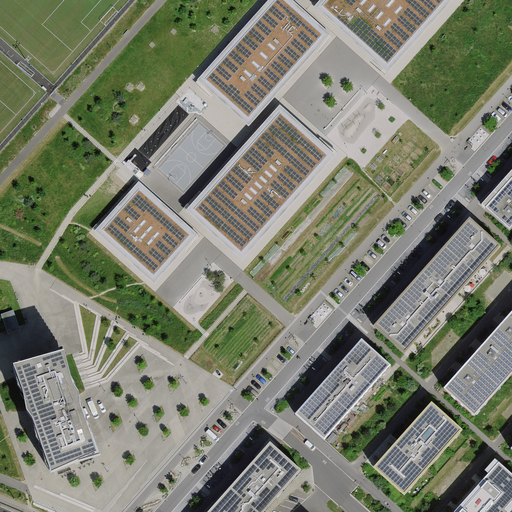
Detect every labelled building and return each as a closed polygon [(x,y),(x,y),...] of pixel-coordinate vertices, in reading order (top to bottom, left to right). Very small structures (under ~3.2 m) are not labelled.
[(272,0),(198,83),(249,129),(331,38),(288,0),(272,0)] [(323,0),(315,10),(388,75),(454,0),(323,0)] [(281,110),(187,216),(242,265),(336,159),(281,110)] [(511,229),(511,174),(484,205),(511,229)] [(155,287),(198,238),(139,186),(95,234),(155,287)] [(407,354),(502,246),(469,218),(375,325),(407,354)] [(14,310),(2,314),(8,330),(9,333),(21,329),(20,326),(14,310)] [(477,417),(511,377),(511,314),(445,389),(477,417)] [(328,441),(393,368),(363,341),(297,414),(328,441)] [(62,352),(15,369),(30,409),(52,471),(99,454),(77,393),(62,352)] [(408,497),(465,431),(433,403),(376,469),(408,497)] [(266,511),(303,471),(272,444),(210,511),(266,511)] [(511,511),(511,471),(501,462),(457,511),(511,511)]
